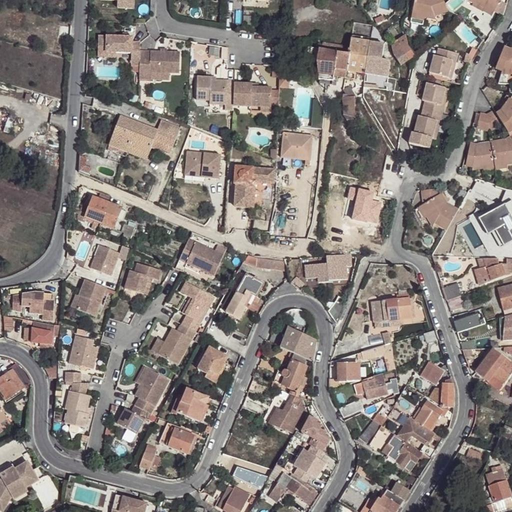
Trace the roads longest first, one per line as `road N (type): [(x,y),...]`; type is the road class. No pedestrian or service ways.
road 1 (residential): [(0,347),(32,361),(44,443),(56,459),(181,489),(205,472),(267,312),(286,299),(307,299),(323,319),(321,394),(350,457),(320,511)]
road 2 (residential): [(410,511),(461,426),(465,398),(423,264),(390,255),(407,189),(450,168),(472,78),(511,4)]
road 3 (residential): [(79,0),(71,182),(57,248),(50,265),(0,282)]
road 4 (unknown): [(338,105),(317,224)]
